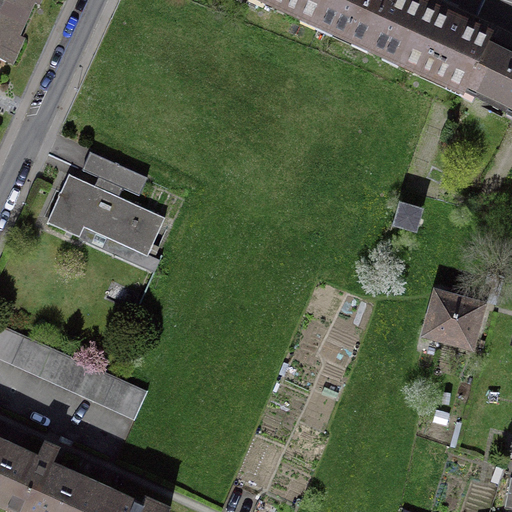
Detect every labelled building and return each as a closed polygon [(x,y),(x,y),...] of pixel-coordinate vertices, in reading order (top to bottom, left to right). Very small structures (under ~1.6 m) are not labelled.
[(33,0),(0,0),(0,58),(6,61),(24,21),(33,0)] [(267,0),(319,24),(329,0),(267,0)] [(398,0),(329,0),(319,24),(401,61),(424,11),(398,0)] [(424,11),(401,61),(465,91),(489,42),(490,42),(457,27),(424,11)] [(465,92),(511,115),(511,53),(489,42),(465,91),(465,92)] [(71,175),(70,174),(47,223),(49,224),(49,223),(80,237),(85,227),(147,256),(146,256),(148,257),(165,219),(164,218),(163,218),(119,198),(123,189),(140,196),(140,195),(139,195),(146,180),(147,180),(147,179),(91,153),(90,154),(91,155),(84,169),(83,169),(82,170),(105,180),(103,185),(101,189),(99,188),(99,189),(71,176),(71,175)] [(411,209),(401,207),(395,226),(415,232),(421,212),(411,209)] [(459,302),(437,296),(427,335),(470,347),(481,308),(459,302)] [(0,359),(59,386),(133,420),(134,421),(147,392),(146,391),(146,392),(0,326),(0,359)] [(0,505),(15,511),(167,511),(145,502),(142,508),(52,467),(59,452),(52,449),(44,446),(38,460),(0,443),(0,505)]
